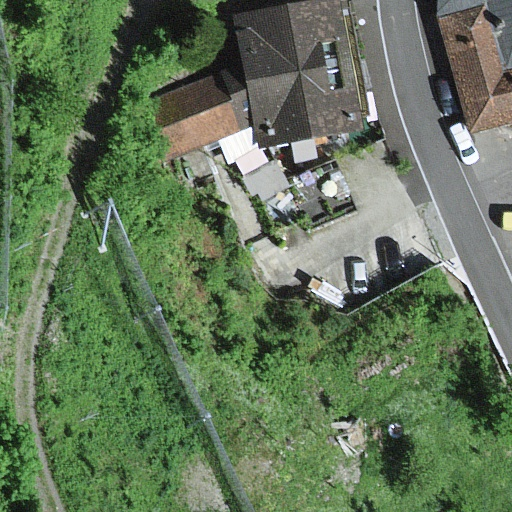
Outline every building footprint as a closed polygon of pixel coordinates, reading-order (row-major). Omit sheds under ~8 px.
[(511,0),(434,0),(434,19),(466,136),(511,123),(511,0)] [(336,5),(233,21),(255,156),(357,140),(336,5)] [(210,79),(143,104),(165,162),(232,136),(210,79)] [(511,163),(479,178),(511,252),(511,163)] [(334,165),(291,184),(312,229),(354,210),(334,165)]
